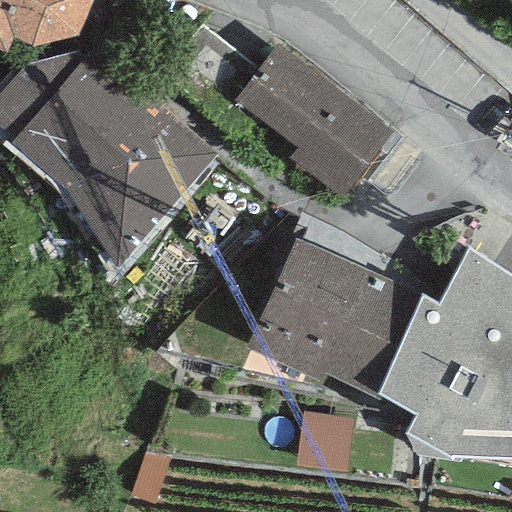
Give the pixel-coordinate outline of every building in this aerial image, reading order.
[(90,0),(0,0),(0,40),(5,42),(13,29),(32,39),(78,30),(90,0)] [(257,70),(202,23),(158,71),(214,119),(234,96),(257,70)] [(277,40),(257,70),(234,96),(296,141),(298,161),(341,195),(391,131),(277,40)] [(123,149),(161,107),(93,46),(22,62),(0,88),(0,123),(13,134),(65,181),(107,135),(123,149)] [(420,290),(294,235),(247,342),(320,376),(323,368),(375,393),(378,386),(420,290)] [(437,300),(420,290),(378,386),(415,406),(405,424),(410,426),(413,450),(458,457),(462,447),(511,450),(511,273),(468,244),(437,300)] [(351,474),(360,416),(310,408),(301,467),(351,474)]
